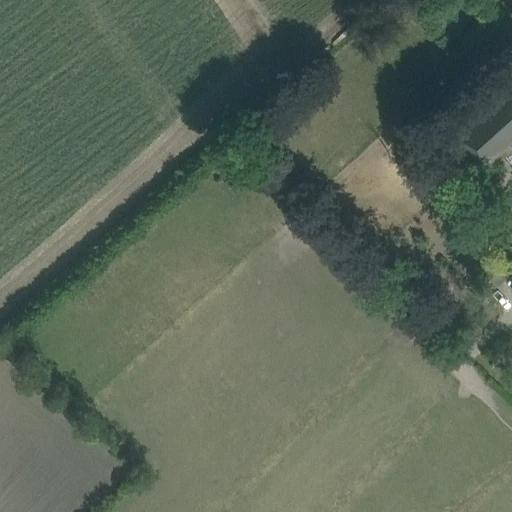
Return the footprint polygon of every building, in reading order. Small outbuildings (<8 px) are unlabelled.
[(511,73),(501,61),(453,104),(470,124),(453,139),(473,161),(478,157),(486,165),(509,144),(511,146),(511,73)] [(433,180),(418,192),(431,207),(444,195),(433,180)] [(511,228),(511,202),(500,216),(511,228)] [(307,262),(322,246),(308,233),(293,250),(307,262)] [(511,270),(495,252),(478,266),(496,287),(497,285),(511,272),(511,270)]
